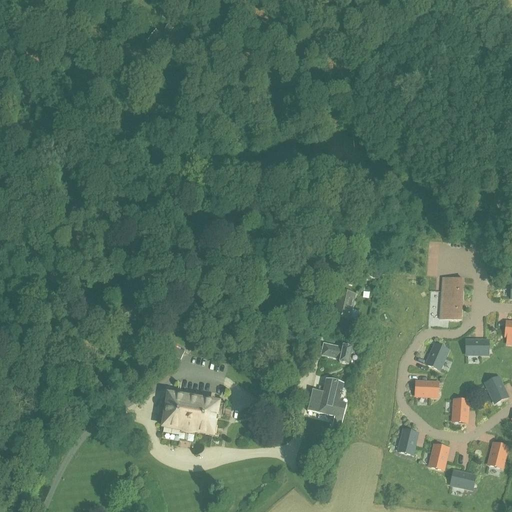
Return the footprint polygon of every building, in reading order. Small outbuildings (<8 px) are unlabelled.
[(165,29),(170,33),(173,28),(168,25),(165,29)] [(147,44),(162,54),(171,41),(173,38),(165,33),(164,36),(156,31),(147,44)] [(376,270),(375,269),(371,271),(370,275),(371,276),(372,279),(376,280),(380,278),(381,274),(379,270),(376,270)] [(439,319),(439,320),(461,322),(464,280),(442,279),(442,280),(443,280),(440,319),(439,319)] [(340,318),(348,320),(349,318),(353,319),(356,318),(357,313),(356,311),(351,310),(355,296),(338,291),(335,300),(338,301),(335,315),(341,317),(340,318)] [(119,310),(127,323),(142,314),(147,310),(141,300),(135,303),(133,301),(119,310)] [(466,342),(466,356),(488,356),(488,342),(466,342)] [(166,353),(181,361),(185,352),(169,345),(166,344),(162,351),(166,353)] [(339,363),(349,365),(352,348),(343,346),(343,348),(323,344),(321,356),(340,360),(339,363)] [(435,345),(426,366),(439,371),(448,351),(435,345)] [(279,374),(285,385),(296,379),(289,368),(279,374)] [(498,378),(485,384),(495,405),(508,399),(498,378)] [(333,425),(341,427),(346,405),(339,403),(343,384),(326,380),(324,388),(319,387),(318,392),(312,390),(308,412),(335,418),(333,425)] [(416,383),(415,397),(437,398),(438,384),(416,383)] [(345,401),(349,386),(345,384),(341,400),(345,401)] [(196,434),(218,437),(219,434),(213,433),(217,413),(222,414),(223,406),(218,405),(218,404),(169,396),(163,428),(180,431),(181,432),(183,434),(185,434),(187,435),(191,435),(193,435),(196,434)] [(454,401),(452,423),(467,424),(468,402),(454,401)] [(403,431),(398,453),(412,456),(417,435),(403,431)] [(493,445),(488,466),(502,470),(507,448),(493,445)] [(434,447),(429,468),(443,471),(448,450),(434,447)] [(454,472),(451,486),(472,491),(475,477),(454,472)]
